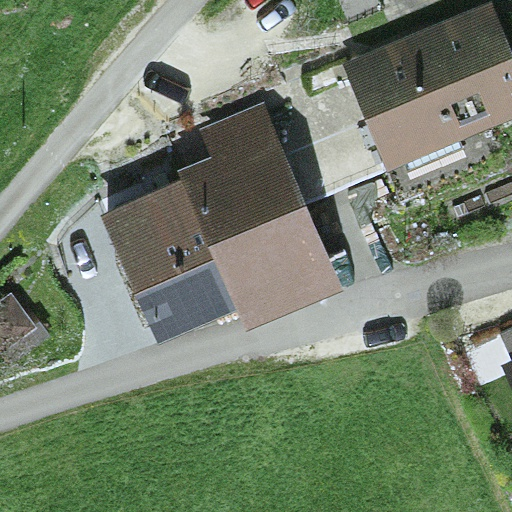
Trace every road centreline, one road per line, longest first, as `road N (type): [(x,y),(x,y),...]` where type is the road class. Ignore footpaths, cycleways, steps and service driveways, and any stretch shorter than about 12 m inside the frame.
road 1 (residential): [(0,408),(511,271)]
road 2 (residential): [(0,212),(188,0)]
